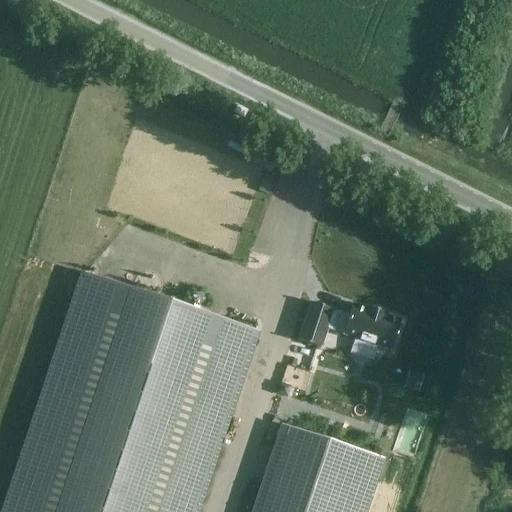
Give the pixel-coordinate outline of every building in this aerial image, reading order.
[(195,511),(256,331),(83,273),(3,511),(195,511)] [(312,298),(298,337),(323,345),(331,321),(341,324),(340,326),(391,342),(401,311),(352,295),(347,307),(346,307),(345,310),(335,307),(335,306),(312,298)] [(372,381),(391,383),(393,365),(374,363),(372,381)] [(304,400),(364,414),(373,373),(346,367),(343,380),(311,373),(304,400)] [(403,377),(394,410),(409,414),(418,381),(403,377)] [(293,426),(265,511),(360,511),(379,454),(293,426)]
